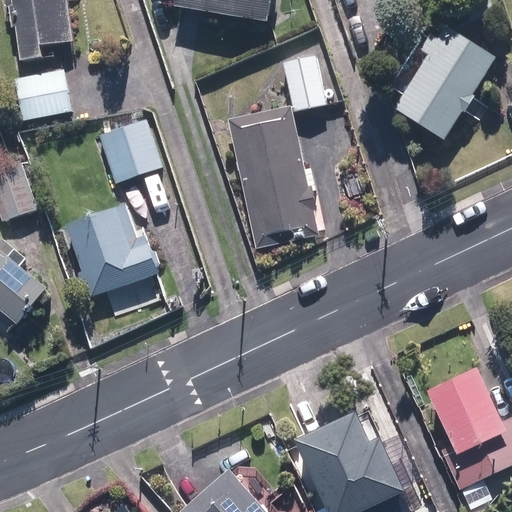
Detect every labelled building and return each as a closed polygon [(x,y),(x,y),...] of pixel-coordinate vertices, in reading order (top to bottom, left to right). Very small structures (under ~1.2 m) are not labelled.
[(71,56),(70,0),(25,0),(26,56),(71,56)] [(189,0),(189,5),(281,18),(283,0),(189,0)] [(507,9),(503,0),(475,0),(481,17),(507,9)] [(456,133),(506,51),(459,23),(451,38),(447,36),(436,53),(440,55),(410,105),(456,133)] [(81,75),(36,74),(35,110),(80,111),(81,75)] [(318,214),(298,119),(241,131),(261,226),(318,214)] [(79,226),(100,287),(199,253),(153,124),(113,139),(136,206),(79,226)] [(39,204),(30,163),(0,169),(0,184),(6,211),(39,204)] [(0,235),(0,302),(28,326),(58,290),(15,254),(18,251),(0,235)] [(511,349),(438,383),(486,488),(511,476),(511,349)] [(376,407),(304,443),(339,511),(419,511),(428,508),(376,407)] [(285,511),(239,457),(183,505),(188,511),(285,511)]
